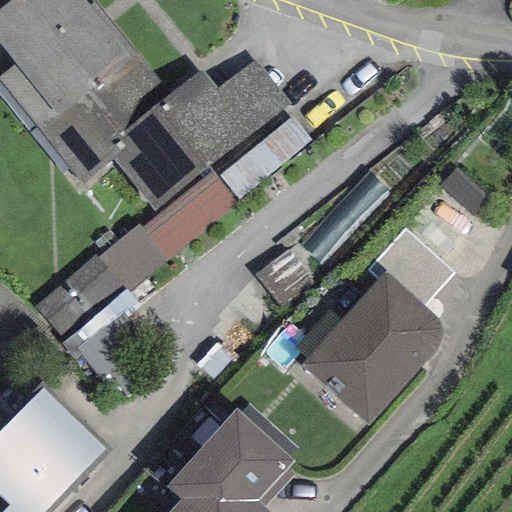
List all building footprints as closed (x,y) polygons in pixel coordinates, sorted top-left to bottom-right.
[(88,6),(83,0),(11,0),(0,9),(0,47),(15,66),(0,77),(0,85),(80,186),(113,161),(129,148),(119,135),(169,96),(94,2),(88,6)] [(201,71),(169,96),(119,135),(129,148),(113,161),(153,212),(290,106),(254,61),(215,90),(201,71)] [(310,143),(289,117),(219,176),(240,201),(310,143)] [(491,201),(455,168),(439,186),(474,220),(491,201)] [(211,172),(143,228),(138,223),(98,257),(129,293),(238,203),(211,172)] [(368,271),(378,280),(385,273),(423,307),(453,274),(405,230),(368,271)] [(137,302),(129,293),(98,257),(96,254),(33,307),(63,342),(60,345),(71,357),(137,302)] [(307,360),(301,366),(368,425),(419,366),(428,359),(434,353),(437,347),(440,340),(441,331),(438,323),(423,307),(385,273),(378,280),(340,324),(307,360)] [(307,360),(340,324),(327,312),(294,348),(307,360)] [(44,387),(0,432),(0,497),(9,506),(2,511),(51,511),(111,450),(44,387)] [(249,405),(241,414),(287,457),(295,447),(249,405)] [(235,409),(164,486),(179,500),(168,511),(266,511),(262,508),(292,475),(287,470),(293,462),(287,457),(241,414),(235,409)]
